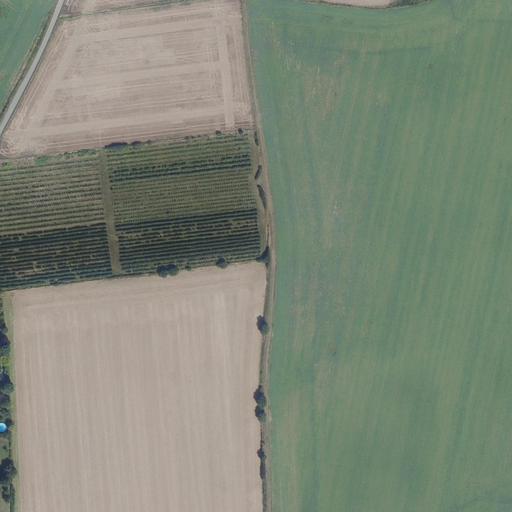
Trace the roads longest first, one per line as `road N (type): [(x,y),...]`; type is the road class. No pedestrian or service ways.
road 1 (track): [(268,511),(270,222),(245,0)]
road 2 (unclassified): [(60,0),(0,129)]
